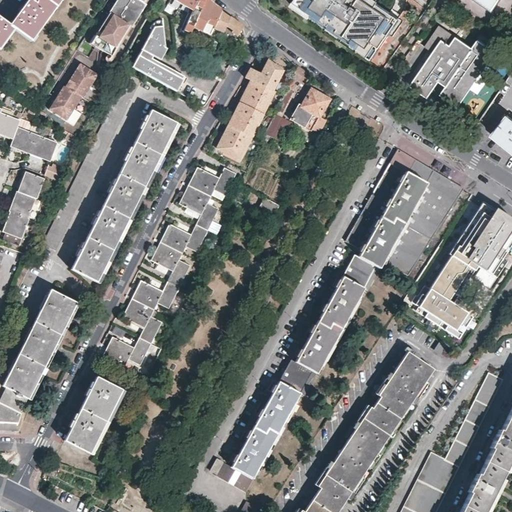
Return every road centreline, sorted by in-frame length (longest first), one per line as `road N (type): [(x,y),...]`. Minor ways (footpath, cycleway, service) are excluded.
road 1 (residential): [(267,22),(173,180),(38,448)]
road 2 (residential): [(267,22),(511,181)]
road 3 (residential): [(511,355),(475,370),(390,511)]
road 4 (residential): [(444,511),(511,375)]
